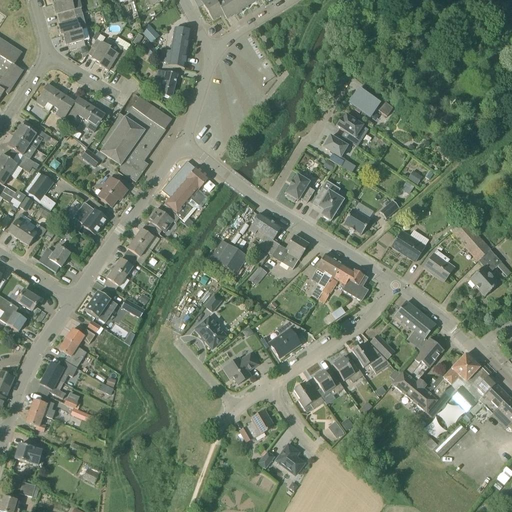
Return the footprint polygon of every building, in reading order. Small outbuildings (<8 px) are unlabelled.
[(224,16),(214,0),(207,0),(206,1),(205,0),(202,0),(200,1),(207,13),(212,21),(220,17),(220,18),(224,16)] [(237,13),(229,0),(214,0),(224,16),(226,20),(237,13)] [(229,0),(237,13),(248,6),(244,0),(229,0)] [(74,16),(73,11),(74,11),(71,1),(54,5),(52,5),(55,16),(57,15),(58,21),(74,16)] [(61,37),(62,37),(87,30),(83,14),(74,16),(58,21),(60,26),(58,27),(61,37)] [(129,16),(122,18),(124,24),(131,23),(129,16)] [(149,26),(141,33),(148,41),(155,34),(149,26)] [(184,70),(191,31),(175,29),(171,54),(165,53),(163,61),(168,68),(184,70)] [(85,47),(84,42),(90,41),(87,30),(62,37),(65,47),(67,46),(68,52),(85,47)] [(117,38),(114,44),(125,50),(128,45),(117,38)] [(8,95),(23,72),(14,66),(21,54),(0,39),(0,98),(4,93),(8,95)] [(101,44),(96,41),(87,55),(92,58),(91,60),(100,65),(99,67),(110,49),(101,43),(101,44)] [(151,61),(158,55),(156,53),(150,45),(148,43),(141,49),(151,61)] [(114,74),(127,53),(114,44),(111,49),(110,49),(99,67),(108,73),(109,71),(114,74)] [(171,100),(173,92),(177,76),(158,71),(154,87),(158,88),(156,95),(157,96),(171,100)] [(49,112),(53,106),(60,95),(47,86),(36,103),(44,108),(49,112)] [(357,95),(349,106),(356,111),(354,113),(359,116),(360,114),(369,120),(375,112),(386,120),(392,111),(369,93),(364,100),(357,95)] [(64,120),(74,104),(60,95),(53,106),(59,110),(56,115),(64,120)] [(83,119),(91,107),(77,98),(74,104),(64,120),(67,116),(74,120),(77,115),(83,119)] [(171,121),(162,115),(148,105),(138,98),(131,108),(124,118),(118,114),(98,143),(104,147),(100,153),(119,167),(117,170),(136,183),(142,175),(137,172),(166,132),(165,131),(171,121)] [(105,116),(91,107),(83,119),(81,123),(86,127),(86,128),(94,133),(105,116)] [(362,127),(345,116),(342,121),(341,120),(336,127),(349,136),(346,141),(357,148),(364,138),(358,134),(362,127)] [(21,126),(14,136),(36,150),(42,141),(55,149),(58,143),(41,133),(38,138),(35,136),(36,135),(21,126)] [(7,147),(22,157),(25,159),(22,163),(31,169),(35,164),(30,160),(36,150),(14,136),(7,147)] [(341,168),(345,161),(340,158),(346,148),(330,138),(323,149),(332,154),(328,161),(341,168)] [(94,169),(100,161),(86,150),(80,159),(94,169)] [(0,170),(9,176),(16,165),(2,156),(0,158),(0,170)] [(326,161),(322,168),(330,172),(334,166),(326,161)] [(22,163),(19,169),(22,171),(28,174),(31,169),(22,163)] [(35,164),(31,169),(35,172),(39,166),(35,164)] [(188,203),(208,179),(196,169),(179,187),(178,186),(176,186),(174,189),(174,191),(176,192),(164,206),(172,212),(177,216),(175,218),(178,220),(182,223),(187,216),(189,218),(196,210),(188,203)] [(0,185),(2,187),(9,176),(0,170),(0,185)] [(413,172),(407,180),(416,186),(422,178),(413,172)] [(44,197),(53,184),(41,175),(27,194),(26,195),(49,212),(55,205),(44,197)] [(308,180),(300,175),(299,177),(297,176),(293,183),(292,182),(289,187),(289,188),(285,195),(287,196),(286,198),(294,203),(296,201),(297,202),(299,200),(306,204),(314,192),(306,188),(309,184),(307,183),(308,180)] [(122,197),(127,192),(109,178),(101,188),(102,189),(96,197),(111,209),(121,196),(122,197)] [(407,184),(403,190),(409,194),(413,188),(407,184)] [(6,188),(3,193),(12,199),(20,205),(25,198),(17,192),(15,194),(6,188)] [(327,192),(322,189),(312,204),(318,208),(323,212),(320,216),(330,222),(335,214),(337,215),(341,209),(339,208),(343,202),(328,192),(327,192)] [(12,199),(3,193),(0,198),(2,199),(2,200),(9,205),(12,199)] [(25,214),(32,204),(25,199),(18,209),(25,214)] [(391,202),(379,214),(385,221),(398,209),(391,202)] [(94,211),(94,212),(84,204),(73,217),(84,225),(82,227),(95,236),(107,221),(94,211)] [(354,232),(361,236),(370,222),(365,219),(369,213),(355,205),(343,225),(350,230),(349,230),(353,233),(354,232)] [(40,208),(37,213),(44,218),(44,219),(46,221),(47,220),(51,222),(52,222),(54,218),(40,208)] [(175,218),(164,210),(161,214),(155,210),(147,222),(165,234),(173,222),(175,224),(178,220),(175,218)] [(8,234),(18,241),(27,228),(30,222),(24,218),(20,215),(8,234)] [(273,241),(281,229),(259,215),(249,230),(255,234),(257,232),(267,238),(260,248),(274,257),(281,246),(273,241)] [(11,220),(7,218),(6,219),(5,218),(0,225),(0,229),(4,231),(11,220)] [(451,233),(477,263),(490,252),(491,251),(465,221),(451,233)] [(37,226),(33,233),(27,228),(18,241),(28,248),(36,236),(41,229),(37,226)] [(156,234),(147,228),(145,226),(142,231),(141,231),(134,241),(146,249),(153,239),(152,239),(156,234)] [(41,229),(36,236),(41,240),(46,232),(41,229)] [(425,248),(410,238),(408,241),(399,235),(391,247),(415,263),(423,250),(425,248)] [(293,270),(308,245),(294,237),(286,249),(281,246),(274,257),(274,258),(293,270)] [(151,252),(146,249),(134,241),(127,251),(128,251),(124,256),(135,263),(136,263),(142,266),(151,252)] [(235,275),(246,258),(222,242),(210,259),(235,275)] [(56,274),(60,268),(60,269),(69,255),(58,248),(54,254),(49,261),(43,257),(38,263),(56,275),(56,274)] [(261,267),(267,257),(259,251),(252,261),(261,267)] [(443,283),(452,271),(446,266),(449,262),(436,252),(424,269),(443,283)] [(500,264),(490,252),(477,263),(483,269),(469,281),(485,298),(492,291),(498,285),(489,274),(496,268),(500,264)] [(312,298),(316,300),(330,278),(334,280),(343,266),(325,255),(316,269),(324,274),(314,291),(311,297),(312,298)] [(135,263),(124,256),(121,261),(121,260),(114,270),(126,279),(133,269),(132,268),(135,263)] [(500,264),(496,268),(506,278),(510,274),(500,264)] [(343,287),(353,272),(343,266),(334,280),(330,278),(316,300),(323,304),(336,283),(343,287)] [(256,287),(267,274),(259,268),(248,281),(256,287)] [(119,288),(126,279),(114,270),(107,280),(107,281),(104,286),(114,293),(118,288),(119,288)] [(367,280),(353,272),(343,287),(341,291),(361,303),(367,292),(361,289),(367,280)] [(32,312),(39,301),(24,291),(17,303),(32,312)] [(98,293),(85,312),(87,313),(86,314),(95,320),(96,318),(104,325),(110,315),(116,306),(98,293)] [(212,313),(221,302),(214,296),(205,307),(212,313)] [(0,321),(18,333),(26,321),(15,314),(18,310),(0,297),(0,310),(4,313),(0,318),(0,321)] [(144,298),(140,303),(145,306),(149,301),(144,298)] [(128,303),(123,310),(142,321),(147,314),(128,303)] [(273,303),(268,307),(273,312),(277,307),(273,303)] [(423,340),(434,327),(406,303),(395,317),(423,340)] [(331,315),(335,322),(345,315),(341,308),(331,315)] [(212,350),(226,339),(209,319),(195,330),(212,350)] [(285,332),(268,344),(279,360),(287,354),(287,353),(291,350),(292,351),(300,346),(295,339),(305,332),(286,321),(282,327),(285,332)] [(99,336),(103,330),(91,323),(87,328),(99,336)] [(248,327),(241,332),(245,338),(252,334),(248,327)] [(4,328),(1,334),(7,337),(10,332),(4,328)] [(82,336),(72,330),(66,340),(78,348),(82,341),(89,346),(94,337),(85,331),(82,336)] [(130,333),(123,343),(129,348),(134,336),(130,333)] [(388,348),(377,337),(370,343),(382,355),(388,348)] [(76,370),(87,354),(78,348),(66,340),(59,351),(68,357),(65,362),(76,370)] [(425,373),(443,352),(429,340),(412,361),(425,373)] [(365,351),(362,346),(360,347),(359,346),(353,350),(354,351),(352,353),(363,369),(369,365),(376,375),(390,366),(371,347),(365,351)] [(257,366),(250,355),(240,362),(238,360),(223,369),(230,380),(232,379),(238,386),(250,378),(247,373),(257,366)] [(446,381),(467,358),(465,356),(443,378),(440,376),(429,390),(426,387),(419,381),(425,373),(412,361),(392,385),(427,414),(451,386),(446,381)] [(454,400),(480,372),(478,370),(479,369),(467,358),(446,381),(451,386),(427,414),(432,419),(450,397),(454,400)] [(350,370),(343,359),(340,360),(339,359),(334,363),(335,364),(332,366),(344,382),(349,379),(352,384),(362,377),(355,366),(350,370)] [(61,369),(51,364),(45,374),(63,384),(70,371),(62,367),(61,369)] [(330,383),(323,372),(321,373),(320,372),(314,376),(315,377),(313,379),(324,395),(329,392),(333,397),(343,390),(335,379),(330,383)] [(486,379),(480,372),(454,400),(467,414),(470,412),(474,416),(484,407),(492,415),(508,398),(495,385),(488,377),(486,379)] [(5,399),(13,379),(0,373),(0,411),(5,400),(5,399)] [(62,400),(65,395),(59,392),(63,385),(63,384),(45,374),(39,386),(49,391),(48,393),(62,400)] [(108,379),(105,386),(113,389),(116,381),(112,380),(108,379)] [(112,390),(100,383),(96,390),(109,396),(112,390)] [(311,396),(304,385),(301,387),(300,385),(295,389),(296,390),(293,392),(299,401),(298,402),(303,410),(309,405),(313,411),(323,403),(316,392),(311,396)] [(381,387),(375,391),(379,397),(385,392),(381,387)] [(511,402),(508,398),(492,415),(507,429),(508,428),(511,431),(511,402)] [(75,410),(78,404),(67,399),(64,405),(74,410),(75,410)] [(44,405),(34,401),(29,413),(42,418),(45,409),(51,411),(53,405),(45,402),(44,405)] [(82,420),(85,414),(75,410),(74,410),(71,415),(82,420)] [(274,428),(264,412),(251,420),(254,425),(250,427),(249,426),(239,432),(246,444),(274,428)] [(43,433),(45,427),(39,425),(42,418),(29,413),(25,424),(36,428),(35,430),(43,433)] [(346,421),(341,425),(345,432),(351,428),(353,427),(348,420),(346,421)] [(334,438),(342,435),(338,425),(330,428),(334,438)] [(436,446),(431,452),(439,459),(466,433),(459,425),(436,446)] [(68,452),(95,463),(97,458),(99,455),(71,444),(68,452)] [(38,466),(42,453),(19,446),(15,460),(38,466)] [(295,477),(304,465),(291,455),(294,451),(288,446),(275,462),(295,477)] [(264,471),(274,458),(267,453),(257,465),(264,471)] [(494,479),(502,486),(511,474),(503,467),(494,479)] [(88,470),(83,480),(94,485),(98,475),(96,474),(88,470)] [(292,483),(288,489),(294,492),(297,487),(292,483)] [(32,498),(35,487),(23,484),(20,495),(32,498)] [(0,511),(18,511),(19,511),(17,511),(19,503),(3,498),(0,508),(0,511)]
